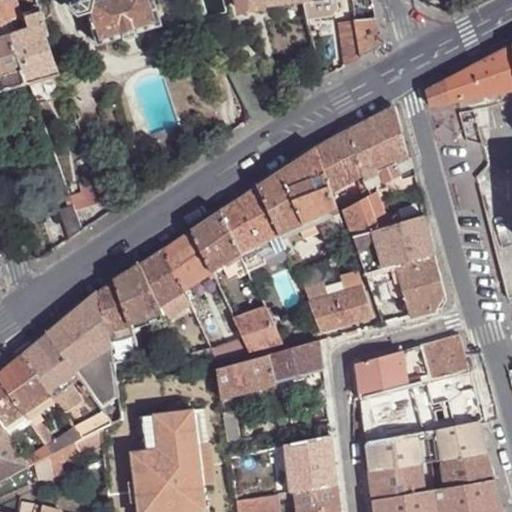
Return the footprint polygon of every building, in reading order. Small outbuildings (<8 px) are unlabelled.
[(41,13),(37,0),(30,0),(34,15),(41,13)] [(88,14),(93,0),(71,0),(70,8),(80,17),(88,14)] [(93,0),(88,14),(98,46),(123,39),(136,35),(161,27),(153,0),(93,0)] [(263,7),(261,0),(237,0),(239,11),(243,14),(260,11),(263,7)] [(334,0),(301,0),(302,2),(306,21),(330,18),(336,10),(334,0)] [(45,26),(41,13),(34,15),(24,18),(27,31),(45,26)] [(382,48),(375,20),(353,22),(361,59),(382,48)] [(6,24),(0,25),(0,93),(28,84),(11,36),(10,22),(6,24)] [(361,59),(353,22),(337,23),(342,69),(361,59)] [(27,31),(11,36),(28,84),(39,81),(57,75),(53,64),(47,48),(43,40),(47,38),(45,26),(27,31)] [(137,39),(136,35),(123,39),(124,44),(137,39)] [(56,45),(47,48),(53,64),(61,61),(56,45)] [(426,90),(430,105),(511,88),(511,45),(491,57),(482,61),(426,90)] [(241,60),(225,69),(252,121),(267,111),(241,60)] [(39,81),(28,84),(34,99),(35,101),(45,98),(39,81)] [(395,108),(349,131),(363,176),(365,180),(370,178),(380,173),(396,165),(408,159),(395,108)] [(74,109),(71,111),(76,122),(79,121),(80,117),(78,111),(74,109)] [(349,131),(316,149),(331,193),(363,176),(349,131)] [(331,193),(316,149),(288,168),(260,187),(280,234),(313,219),(335,209),(335,206),(331,193)] [(396,165),(380,173),(386,184),(402,177),(396,165)] [(370,178),(365,180),(368,190),(343,202),(345,209),(376,194),(370,178)] [(100,181),(68,193),(72,205),(75,213),(107,201),(100,181)] [(220,212),(241,256),(280,234),(260,187),(220,212)] [(345,209),(355,239),(388,228),(402,223),(397,210),(389,213),(384,215),(380,203),(376,194),(345,209)] [(389,213),(385,202),(380,203),(384,215),(389,213)] [(75,213),(72,205),(58,210),(68,240),(82,232),(75,213)] [(344,233),(335,209),(313,219),(323,240),(344,233)] [(248,271),(241,256),(220,212),(192,230),(211,272),(220,266),(227,279),(236,273),(239,278),(249,273),(248,271)] [(367,276),(434,257),(424,216),(402,223),(388,228),(355,239),(367,276)] [(184,290),(211,272),(192,230),(165,248),(184,290)] [(248,271),(249,273),(266,266),(265,262),(287,252),(285,247),(283,241),(280,234),(241,256),(248,271)] [(290,245),(285,247),(287,252),(289,257),(296,254),(291,245),(290,245)] [(182,291),(184,290),(165,248),(140,265),(159,306),(182,291)] [(296,254),(289,257),(296,272),(303,269),(297,253),(296,254)] [(446,301),(434,257),(367,276),(371,288),(388,282),(399,279),(404,296),(410,318),(441,309),(446,301)] [(130,326),(162,315),(159,306),(140,265),(116,282),(130,326)] [(362,288),(357,271),(340,276),(342,284),(345,293),(362,288)] [(399,279),(388,282),(392,295),(397,297),(404,296),(399,279)] [(323,281),(303,288),(322,333),(372,319),(362,288),(345,293),(342,284),(325,289),(323,281)] [(116,282),(99,293),(108,334),(130,326),(116,282)] [(182,291),(159,306),(166,321),(189,306),(182,291)] [(108,334),(99,293),(48,334),(75,371),(81,379),(92,394),(102,408),(118,397),(113,362),(111,348),(110,344),(108,334)] [(250,353),(281,344),(269,318),(265,310),(264,307),(234,319),(243,338),(250,353)] [(265,310),(269,318),(276,314),(272,307),(265,310)] [(133,336),(130,326),(108,334),(110,344),(133,336)] [(74,383),(81,379),(75,371),(48,334),(22,355),(50,395),(55,402),(65,415),(84,402),(72,385),(74,383)] [(420,345),(430,379),(469,369),(460,334),(420,345)] [(216,362),(250,353),(243,338),(209,347),(216,362)] [(323,371),(320,343),(285,351),(268,356),(274,384),(323,371)] [(401,350),(408,384),(430,379),(420,345),(401,350)] [(113,362),(121,361),(119,347),(111,348),(113,362)] [(188,370),(216,362),(209,347),(189,353),(193,360),(186,363),(188,370)] [(356,362),(360,396),(408,384),(401,350),(379,356),(356,362)] [(0,381),(23,412),(50,395),(22,355),(0,371),(0,381)] [(274,384),(268,356),(253,360),(219,370),(221,397),(274,384)] [(360,396),(366,443),(479,423),(483,422),(469,369),(430,379),(408,384),(360,396)] [(85,399),(92,394),(81,379),(74,383),(85,399)] [(0,423),(2,427),(23,412),(0,381),(0,423)] [(311,393),(317,421),(329,419),(327,402),(326,392),(325,390),(311,393)] [(35,416),(55,402),(50,395),(23,412),(28,420),(35,416)] [(132,456),(138,511),(193,511),(206,511),(206,505),(194,409),(141,415),(144,449),(138,450),(136,451),(133,453),(132,456)] [(74,429),(82,438),(101,429),(112,422),(103,410),(74,429)] [(230,457),(240,455),(234,411),(223,413),(230,457)] [(9,437),(30,423),(28,420),(23,412),(2,427),(4,430),(9,437)] [(46,446),(47,447),(53,441),(35,416),(28,420),(30,423),(46,446)] [(366,443),(369,469),(424,460),(434,459),(444,457),(487,450),(479,423),(366,443)] [(47,447),(52,454),(56,452),(76,442),(82,438),(74,429),(74,427),(53,441),(47,447)] [(0,443),(9,438),(9,437),(4,430),(0,432),(0,443)] [(337,483),(331,435),(285,445),(289,492),(295,491),(337,483)] [(76,442),(56,452),(59,461),(80,452),(76,442)] [(24,460),(29,466),(35,464),(49,455),(52,454),(47,447),(46,446),(24,460)] [(444,457),(447,487),(494,480),(487,450),(444,457)] [(52,454),(49,455),(54,471),(60,468),(59,461),(56,452),(52,454)] [(49,455),(35,464),(39,479),(54,471),(49,455)] [(0,468),(0,480),(29,466),(24,460),(22,456),(0,468)] [(369,469),(373,499),(426,491),(424,460),(369,469)] [(373,499),(374,511),(502,511),(494,480),(447,487),(436,489),(426,491),(373,499)] [(337,497),(337,483),(295,491),(297,511),(310,511),(339,507),(337,497)] [(277,511),(279,511),(277,495),(236,503),(237,511),(277,511)]
